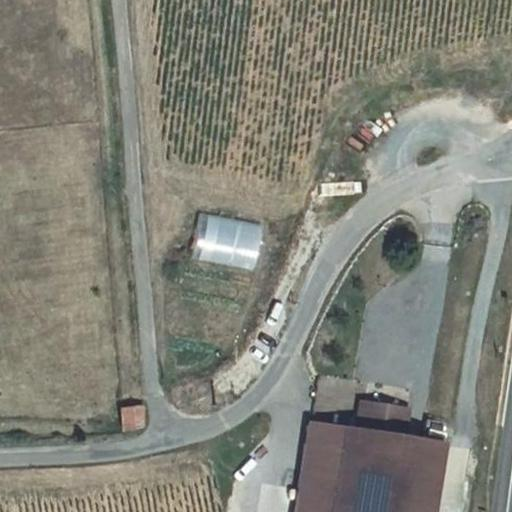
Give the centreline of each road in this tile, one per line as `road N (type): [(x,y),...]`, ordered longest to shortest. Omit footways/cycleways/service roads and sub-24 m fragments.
road 1 (residential): [(511,159),(372,198),(322,266),(271,376),(210,431),(156,445)]
road 2 (residential): [(112,0),(156,445)]
road 3 (residential): [(156,445),(0,456)]
